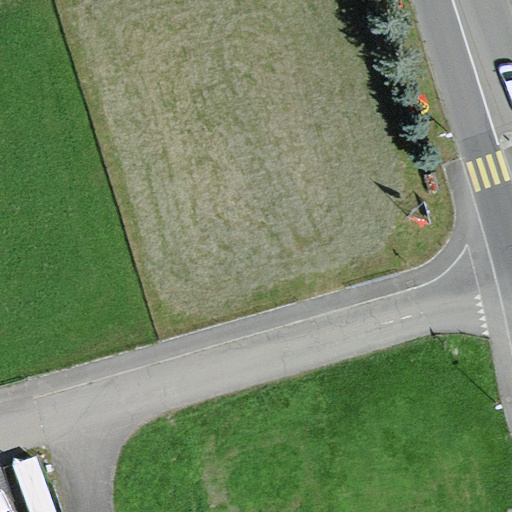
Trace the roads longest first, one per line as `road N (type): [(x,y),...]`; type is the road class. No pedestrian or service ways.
road 1 (residential): [(0,428),(511,282)]
road 2 (secondary): [(511,155),(460,0)]
